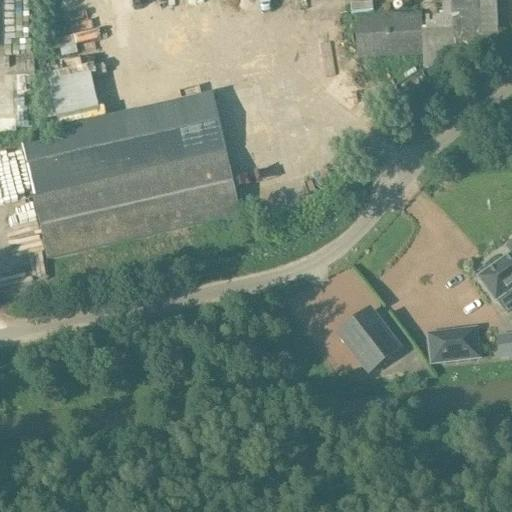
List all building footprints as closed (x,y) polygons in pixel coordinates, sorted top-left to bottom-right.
[(423,55),(421,14),(356,18),(358,59),(423,55)] [(0,95),(15,96),(16,76),(0,74),(0,95)] [(226,156),(34,201),(34,202),(48,264),(241,219),(226,157),(226,156)] [(511,253),(511,257),(481,280),(497,302),(498,301),(506,313),(511,309),(511,247),(509,250),(511,253)] [(370,311),(337,336),(369,379),(403,353),(370,311)] [(511,335),(497,337),(500,362),(511,360),(511,335)] [(439,367),(476,362),(473,337),(435,342),(439,367)]
